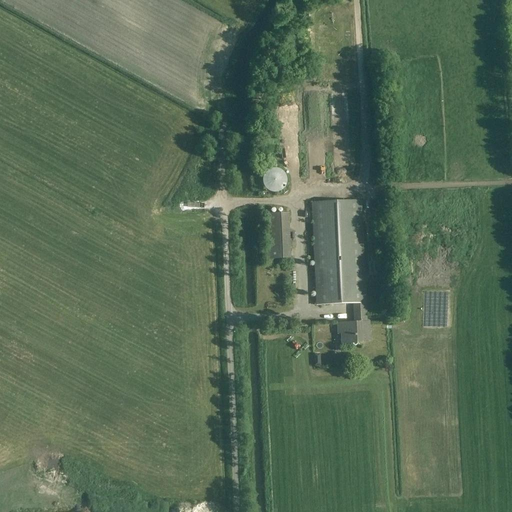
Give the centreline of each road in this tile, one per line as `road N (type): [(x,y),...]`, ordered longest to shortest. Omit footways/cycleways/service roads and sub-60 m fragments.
road 1 (unclassified): [(237,511),(222,168)]
road 2 (track): [(365,178),(356,0)]
